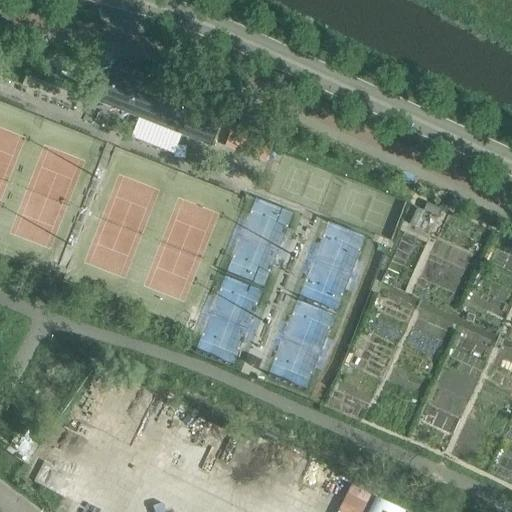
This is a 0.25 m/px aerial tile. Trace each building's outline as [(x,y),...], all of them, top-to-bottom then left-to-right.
[(101,101),(105,107),(211,148),(225,115),(109,69),(100,95),(101,101)] [(226,144),(245,151),(250,138),(231,130),(226,144)] [(248,152),(267,160),(272,146),(253,139),(248,152)] [(272,175),(286,182),(300,152),(285,146),(272,175)] [(256,188),(275,197),(282,183),(263,174),(256,188)] [(250,356),(247,364),(258,368),(261,361),(250,356)]
